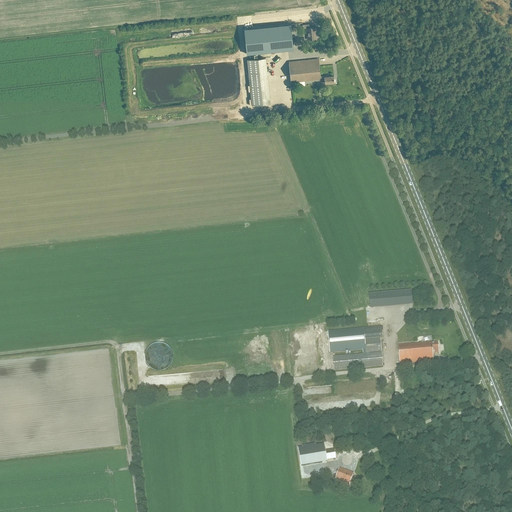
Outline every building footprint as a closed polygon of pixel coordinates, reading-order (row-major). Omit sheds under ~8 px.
[(248,54),(294,49),(291,24),(246,29),(248,54)] [(308,40),(317,39),(316,27),(310,28),(310,24),(303,25),(303,28),(307,28),(308,39),(308,40)] [(266,58),(250,59),(255,104),(264,103),(260,62),(267,61),(266,58)] [(326,83),(335,82),(334,75),(325,76),(325,75),(321,76),(319,59),(289,62),(291,82),(321,79),(325,78),(326,83)] [(370,294),(371,309),(413,306),(412,291),(370,294)] [(313,325),(258,329),(261,364),(316,360),(313,325)] [(359,334),(359,339),(330,341),(333,370),(383,366),(380,332),(359,334)] [(433,354),(439,353),(438,343),(434,343),(410,345),(410,344),(398,345),(400,364),(433,361),(433,354)] [(226,370),(190,373),(191,382),(208,380),(208,376),(226,375),(226,370)] [(345,391),(344,384),(336,385),(337,393),(345,391)] [(327,460),(325,451),(324,444),(316,446),(303,448),(298,449),(301,466),(327,462),(327,460)] [(335,459),(334,452),(334,449),(325,451),(327,460),(335,459)] [(349,485),(354,473),(340,468),(335,480),(349,485)]
